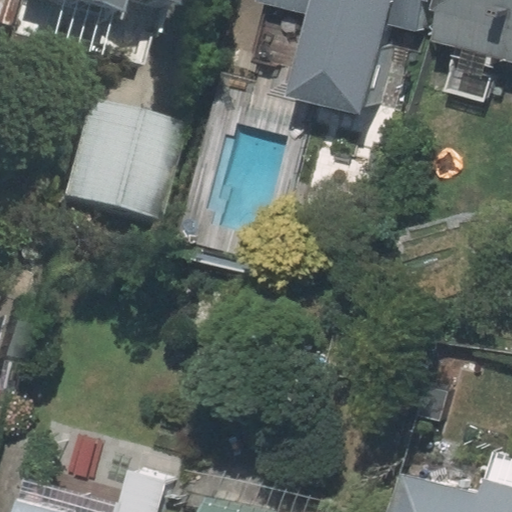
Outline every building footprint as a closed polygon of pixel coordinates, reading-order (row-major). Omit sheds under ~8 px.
[(23,0),(97,21),(103,0),(23,0)] [(312,0),(434,33),(442,0),(312,0)] [(511,0),(451,0),(450,7),(456,8),(448,39),(511,57),(511,0)] [(170,130),(74,103),(48,198),(143,225),(170,130)] [(0,362),(19,369),(27,339),(0,332),(0,362)] [(415,472),(404,511),(511,511),(511,450),(502,448),(490,493),(415,472)] [(161,511),(170,481),(136,472),(123,511),(69,511),(24,499),(20,511),(161,511)] [(308,511),(311,500),(222,475),(210,511),(308,511)]
